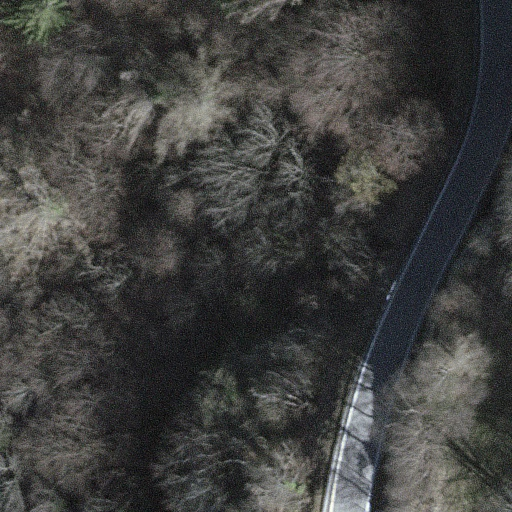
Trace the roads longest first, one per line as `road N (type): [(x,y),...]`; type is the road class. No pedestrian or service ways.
road 1 (unclassified): [(502,0),(502,68),(491,118),(390,347),(352,511)]
road 2 (track): [(136,511),(132,451),(0,136)]
